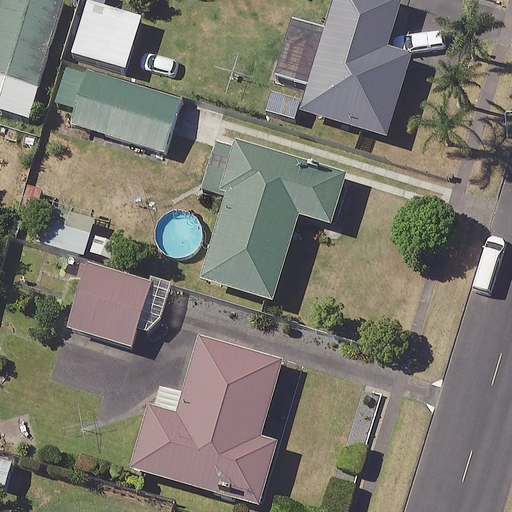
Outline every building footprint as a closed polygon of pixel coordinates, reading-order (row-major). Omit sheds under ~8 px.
[(61,4),(45,0),(0,0),(0,77),(36,88),(61,4)] [(396,4),(384,0),(332,0),(298,113),(382,139),(407,58),(382,50),(396,4)] [(179,102),(81,72),(65,125),(163,155),(179,102)] [(344,178),(233,145),(230,154),(211,148),(198,188),(226,197),(200,281),(271,303),(297,217),(329,226),(344,178)] [(88,231),(42,219),(35,246),(81,258),(88,231)] [(148,275),(85,262),(69,339),(132,352),(148,275)] [(279,360),(195,338),(180,395),(158,389),(136,473),(260,505),(276,442),(258,437),(279,360)] [(0,504),(13,464),(0,459),(0,504)]
